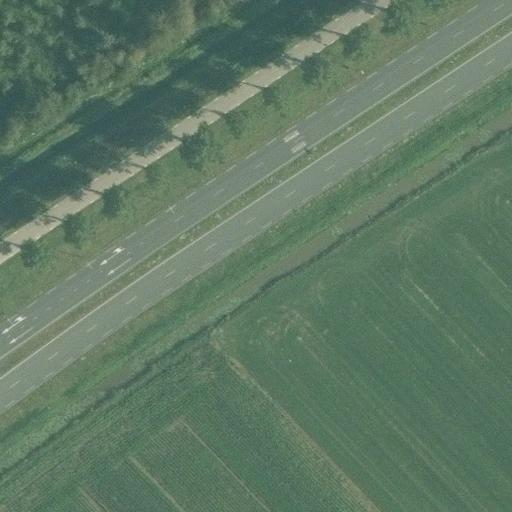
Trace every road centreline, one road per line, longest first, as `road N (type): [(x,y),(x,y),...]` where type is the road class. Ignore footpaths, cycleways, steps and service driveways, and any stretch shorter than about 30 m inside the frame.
road 1 (primary): [(0,393),(173,268),(511,45)]
road 2 (primary): [(507,0),(0,340)]
road 3 (unclassified): [(0,255),(385,0)]
